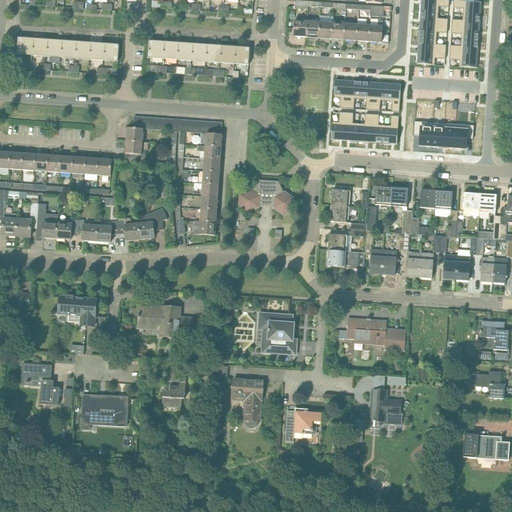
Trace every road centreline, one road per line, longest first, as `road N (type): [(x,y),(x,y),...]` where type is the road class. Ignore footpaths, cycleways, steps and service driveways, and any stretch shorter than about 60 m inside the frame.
road 1 (residential): [(511,304),(324,291)]
road 2 (residential): [(271,57),(385,65),(401,51),(404,0)]
road 3 (tertiary): [(298,263),(218,258),(115,268)]
road 4 (tertiary): [(486,169),(336,159),(313,165)]
road 5 (residential): [(498,0),(486,169)]
road 6 (residential): [(0,138),(105,142),(112,103)]
